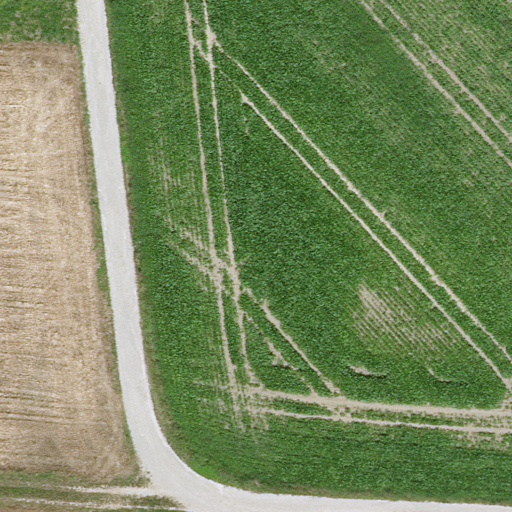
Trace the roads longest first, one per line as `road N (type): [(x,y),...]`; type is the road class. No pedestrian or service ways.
road 1 (track): [(75,0),(141,435)]
road 2 (track): [(404,511),(165,495),(141,435)]
road 3 (track): [(0,498),(82,504),(165,495)]
